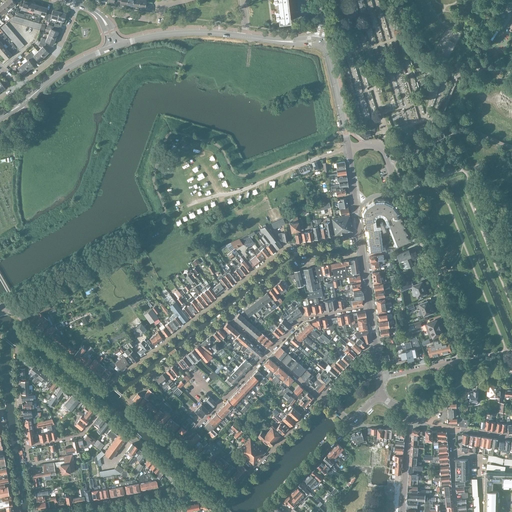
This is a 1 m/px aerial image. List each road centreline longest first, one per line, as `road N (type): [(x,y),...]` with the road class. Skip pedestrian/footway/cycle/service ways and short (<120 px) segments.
road 1 (residential): [(380,376),(464,358),(383,152),(347,148)]
road 2 (residential): [(110,384),(280,249),(359,234)]
road 3 (residential): [(182,443),(126,398),(228,317)]
road 4 (residential): [(36,510),(188,484)]
road 5 (residential): [(228,317),(288,270),(362,254)]
road 6 (tertiary): [(0,118),(63,70),(115,46)]
road 7 (tertiary): [(115,46),(178,33),(245,36)]
road 8 (residential): [(182,443),(267,353)]
